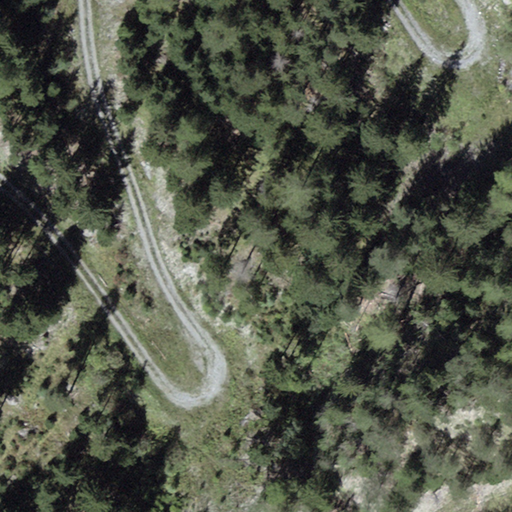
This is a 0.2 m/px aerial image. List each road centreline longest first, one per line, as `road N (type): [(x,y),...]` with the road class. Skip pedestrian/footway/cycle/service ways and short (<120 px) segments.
road 1 (track): [(0,173),(85,267),(181,398),(203,393),(212,374),(207,349),(152,254),(97,96),(87,0)]
road 2 (track): [(392,0),(429,49),(461,62),(471,35),(462,0)]
